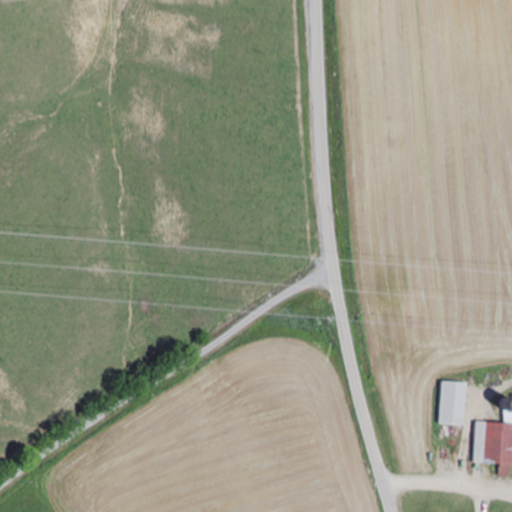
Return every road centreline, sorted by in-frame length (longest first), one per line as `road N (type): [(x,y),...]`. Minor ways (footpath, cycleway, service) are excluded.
road 1 (secondary): [(392,511),(334,254),(318,0)]
road 2 (residential): [(0,505),(284,292),(339,287)]
